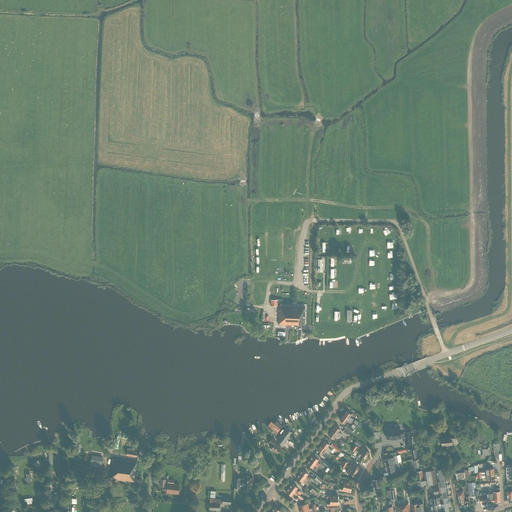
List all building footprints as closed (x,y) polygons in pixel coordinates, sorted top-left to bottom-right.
[(278,325),(304,325),(305,307),(280,306),(279,311),(278,311),(278,325)] [(351,414),(346,410),(343,415),(352,421),(353,419),(351,418),(350,418),(349,417),(351,414)] [(350,423),(352,421),(343,415),(339,420),(344,423),(347,420),(348,421),(348,422),(350,423)] [(271,422),(267,426),(276,434),(280,429),(271,422)] [(340,429),(335,425),(332,430),(340,437),(342,434),(339,433),(337,432),(340,429)] [(276,440),(283,445),(292,432),(285,428),(276,440)] [(400,429),(386,430),(387,439),(401,438),(405,437),(405,445),(412,444),(411,432),(405,432),(405,434),(401,434),(400,429)] [(339,439),(340,437),(332,430),(328,435),(333,438),(335,435),(337,436),(336,437),(339,439)] [(452,445),(452,440),(460,439),(460,433),(449,434),(449,436),(441,437),(442,445),(448,444),(448,445),(452,445)] [(270,449),(276,453),(281,447),(275,443),(276,441),(271,438),(269,442),(273,445),(270,449)] [(329,444),(324,440),(320,445),(329,452),(331,450),(328,448),(326,447),(329,444)] [(332,443),(330,446),(338,451),(338,452),(339,452),(341,450),(341,449),(340,449),(332,443)] [(480,445),(481,455),(490,454),(490,444),(480,445)] [(325,452),(328,454),(329,452),(320,445),(317,450),(322,453),(324,450),(326,451),(325,452)] [(362,447),(358,451),(366,456),(369,452),(362,447)] [(140,449),(128,448),(126,455),(139,457),(140,449)] [(363,461),(366,456),(358,451),(355,456),(363,461)] [(384,459),(385,465),(395,463),(394,456),(396,456),(395,452),(389,454),(390,458),(384,459)] [(92,455),(90,465),(101,467),(102,458),(98,457),(98,456),(92,455)] [(318,459),(313,455),(310,460),(318,466),(319,464),(316,462),(318,459)] [(35,461),(41,467),(44,465),(38,458),(35,461)] [(127,480),(133,481),(136,463),(129,462),(130,461),(113,459),(112,464),(111,464),(109,479),(127,481),(127,480)] [(316,467),(318,466),(310,460),(306,464),(312,468),(314,465),(316,467)] [(322,463),(329,468),(331,465),(324,460),(322,463)] [(359,467),(351,462),(349,467),(357,472),(359,467)] [(94,478),(98,479),(99,473),(95,473),(93,473),(94,466),(75,463),(73,473),(93,476),(93,478),(94,478)] [(395,463),(385,465),(386,472),(393,470),(394,473),(401,472),(399,466),(396,467),(395,463)] [(354,476),(357,472),(349,467),(346,472),(354,476)] [(474,470),(474,467),(468,467),(469,470),(464,470),(465,476),(469,476),(474,475),(473,470),(474,470)] [(457,475),(457,479),(465,478),(464,468),(455,469),(456,475),(457,475)] [(308,473),(302,469),(299,473),(310,482),(312,479),(309,477),(309,478),(306,476),(308,473)] [(434,469),(423,471),(424,480),(423,480),(417,481),(419,489),(424,489),(424,485),(436,483),(434,469)] [(308,485),(310,482),(299,473),(296,478),(302,482),(302,481),(305,483),(305,482),(308,485)] [(241,490),(251,491),(252,476),(249,476),(246,476),(242,475),(242,479),(240,479),(240,478),(235,477),(234,487),(239,488),(239,487),(241,487),(241,490)] [(475,482),(468,483),(469,497),(475,496),(475,495),(479,495),(479,490),(482,490),(482,484),(476,484),(475,482)] [(297,494),(297,493),(298,492),(296,490),(297,487),(292,483),(289,487),(297,494)] [(178,493),(179,485),(167,484),(166,492),(178,493)] [(296,495),(297,494),(289,487),(286,492),(291,496),(293,493),(296,495)] [(463,490),(456,492),(459,502),(458,502),(460,508),(459,508),(460,508),(470,505),(468,498),(465,499),(463,490)] [(480,494),(480,502),(494,501),(494,496),(492,497),(492,492),(487,492),(487,493),(484,493),(483,492),(481,492),(480,494)] [(430,499),(432,511),(433,511),(439,511),(438,504),(440,503),(439,497),(430,499)] [(219,511),(220,504),(230,504),(231,498),(223,498),(223,499),(210,498),(210,503),(210,509),(216,509),(216,511),(219,511)] [(443,511),(451,510),(450,501),(442,503),(443,511)] [(410,511),(408,503),(400,505),(396,506),(397,511),(410,511)] [(423,511),(423,503),(417,504),(417,503),(412,504),(412,511),(423,511)]
